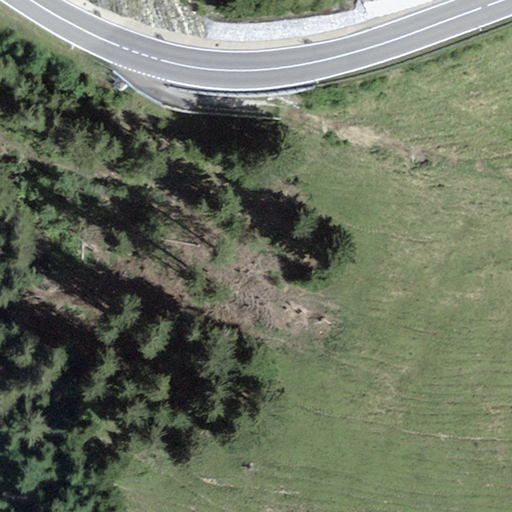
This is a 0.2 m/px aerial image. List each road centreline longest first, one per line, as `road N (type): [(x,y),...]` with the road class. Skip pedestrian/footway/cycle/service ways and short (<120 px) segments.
road 1 (secondary): [(507,0),(330,59),(238,73),(146,57),(31,0)]
road 2 (track): [(511,174),(287,113),(168,95),(146,85),(125,49)]
